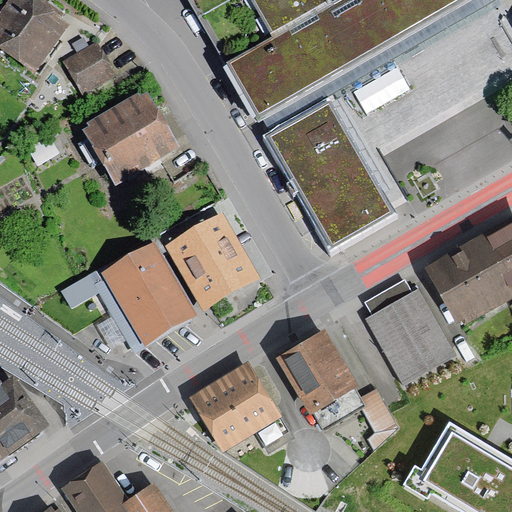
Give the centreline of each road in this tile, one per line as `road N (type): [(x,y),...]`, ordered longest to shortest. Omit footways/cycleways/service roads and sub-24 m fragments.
road 1 (residential): [(299,309),(177,57),(102,0)]
road 2 (secondary): [(299,309),(0,502)]
road 3 (secondary): [(511,187),(299,309)]
